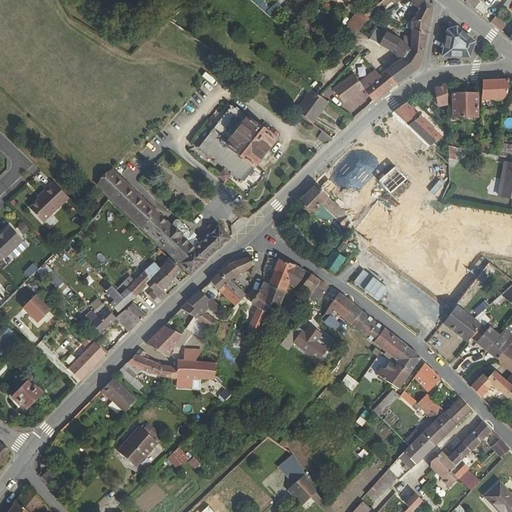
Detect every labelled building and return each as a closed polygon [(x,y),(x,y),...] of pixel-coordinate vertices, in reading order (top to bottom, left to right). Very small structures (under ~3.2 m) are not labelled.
[(369,21),(393,1),(391,0),(372,0),(360,11),(368,20),(369,21)] [(411,22),(429,22),(432,8),(423,0),(413,0),(411,4),(417,7),(414,11),(417,13),(411,22)] [(466,0),(465,2),(474,9),(480,1),(478,0),(466,0)] [(266,12),(272,19),(282,9),(276,3),(266,12)] [(357,33),(368,20),(360,11),(348,25),(357,33)] [(490,23),(500,31),(505,25),(495,17),(490,23)] [(474,39),(446,18),(442,37),(452,39),(472,45),(474,39)] [(429,22),(411,22),(408,21),(406,28),(411,30),(427,33),(429,22)] [(376,29),(369,40),(380,45),(385,35),(376,29)] [(422,59),(427,33),(411,30),(411,37),(404,37),(404,42),(411,49),(422,59)] [(418,69),(422,59),(411,49),(404,42),(403,43),(400,40),(386,33),(385,35),(380,45),(394,52),(401,60),(386,71),(397,84),(418,69)] [(452,39),(442,37),(439,53),(450,54),(452,39)] [(468,56),(472,45),(452,39),(450,54),(468,56)] [(374,103),(397,84),(386,71),(380,76),(375,71),(360,83),(355,73),(333,89),(344,104),(364,89),(374,103)] [(483,81),(482,100),(506,99),(509,80),(483,81)] [(439,106),(448,105),(448,83),(434,89),(439,106)] [(318,95),(309,88),(292,110),(309,122),(325,101),(318,95)] [(475,117),(474,92),(449,94),(450,117),(475,117)] [(359,112),(371,106),(364,94),(352,100),(359,112)] [(409,106),(406,103),(394,112),(430,147),(442,137),(409,106)] [(239,182),(273,139),(231,104),(196,146),(239,182)] [(358,143),(353,148),(358,155),(364,150),(358,143)] [(511,145),(501,143),(499,156),(511,158),(511,145)] [(499,196),(511,198),(511,164),(505,163),(499,196)] [(102,191),(162,249),(182,267),(189,274),(229,236),(219,225),(208,236),(209,238),(200,245),(192,237),(194,235),(189,230),(187,232),(186,231),(186,228),(176,219),(173,219),(168,225),(114,178),(102,191)] [(65,199),(50,184),(39,195),(39,197),(35,201),(26,210),(41,223),(65,199)] [(316,186),(299,203),(315,218),(329,220),(334,216),(337,219),(338,219),(345,213),(344,212),(336,204),(335,203),(326,195),(316,186)] [(9,228),(0,236),(0,260),(1,261),(3,263),(10,257),(24,243),(9,228)] [(28,248),(24,243),(10,257),(14,261),(28,248)] [(320,265),(333,274),(343,258),(333,250),(332,249),(320,265)] [(234,277),(247,290),(249,284),(246,282),(239,275),(255,265),(251,257),(231,264),(228,266),(234,277)] [(175,277),(182,270),(169,258),(162,265),(161,264),(158,266),(172,280),(178,286),(181,283),(175,277)] [(295,265),(279,259),(272,277),(288,283),(288,284),(295,288),(301,280),(306,272),(295,265)] [(145,271),(152,280),(147,284),(154,291),(153,292),(158,297),(161,301),(167,295),(163,291),(172,280),(158,266),(155,263),(151,266),(149,268),(145,271)] [(45,264),(38,271),(45,278),(47,276),(52,270),(45,264)] [(28,279),(37,271),(33,266),(23,274),(28,279)] [(230,280),(234,277),(228,266),(219,272),(220,273),(211,281),(219,291),(219,290),(230,280)] [(65,294),(70,288),(52,270),(47,276),(65,294)] [(127,289),(135,296),(147,284),(152,280),(145,271),(135,281),(127,289)] [(309,289),(306,294),(305,294),(318,303),(329,287),(311,275),(303,284),(304,285),(309,289)] [(127,289),(135,281),(130,276),(116,290),(120,295),(127,289)] [(288,283),(272,277),(269,285),(266,295),(274,302),(279,307),(288,284),(288,283)] [(230,280),(219,290),(236,306),(246,296),(230,280)] [(266,295),(269,285),(263,283),(257,295),(253,293),(248,300),(258,308),(248,329),(259,334),(267,313),(266,313),(274,302),(266,295)] [(511,285),(501,295),(505,298),(511,291),(511,285)] [(135,296),(127,289),(120,295),(116,290),(112,286),(106,291),(115,300),(111,304),(118,312),(129,302),(135,296)] [(149,296),(153,301),(158,297),(153,292),(149,296)] [(212,302),(200,292),(193,298),(201,304),(203,306),(204,305),(208,308),(215,314),(220,308),(213,301),(212,302)] [(343,318),(354,305),(346,298),(339,293),(324,315),(320,319),(333,331),(339,324),(330,316),(334,310),(343,318)] [(37,323),(51,309),(36,294),(22,307),(37,323)] [(297,301),(303,305),(307,300),(301,296),(297,301)] [(157,305),(161,301),(158,297),(153,301),(157,305)] [(193,298),(187,303),(197,309),(201,304),(193,298)] [(96,310),(103,304),(98,299),(91,305),(96,310)] [(474,311),(478,316),(482,312),(490,306),(485,301),(474,311)] [(187,303),(181,309),(197,319),(204,313),(205,313),(208,308),(204,305),(203,306),(201,304),(197,309),(187,303)] [(92,311),(85,318),(101,334),(116,319),(130,332),(147,316),(132,304),(116,318),(107,308),(98,317),(94,313),(92,311)] [(98,317),(107,308),(103,304),(96,310),(94,313),(98,317)] [(343,318),(351,325),(362,311),(354,305),(343,318)] [(468,342),(471,338),(481,325),(474,319),(457,306),(443,324),(468,342)] [(356,329),(368,316),(362,311),(351,325),(356,329)] [(490,320),(482,312),(478,316),(474,319),(481,325),(484,327),(489,322),(490,320)] [(211,328),(216,320),(205,313),(204,313),(197,319),(211,328)] [(374,342),(384,329),(368,316),(356,329),(374,342)] [(477,343),(486,351),(499,336),(490,328),(493,325),(489,322),(484,327),(481,325),(471,338),(477,343)] [(0,345),(13,332),(5,324),(0,329),(0,345)] [(302,330),(293,343),(319,362),(328,350),(317,341),(322,334),(310,325),(305,332),(302,330)] [(182,335),(164,326),(146,344),(169,358),(172,349),(182,335)] [(384,329),(374,342),(386,352),(397,360),(407,346),(384,329)] [(511,335),(505,330),(499,336),(486,351),(498,359),(508,348),(511,350),(511,335)] [(13,332),(0,346),(0,354),(4,358),(21,340),(13,332)] [(80,381),(105,354),(93,343),(69,370),(80,381)] [(419,356),(407,346),(397,360),(395,363),(410,373),(421,359),(419,356)] [(511,350),(508,348),(498,359),(500,364),(511,372),(511,350)] [(146,353),(140,350),(127,363),(130,365),(138,368),(142,370),(159,376),(172,378),(173,367),(161,365),(148,360),(144,358),(145,355),(146,353)] [(176,362),(176,368),(177,368),(176,379),(178,379),(178,378),(193,379),(200,380),(201,380),(201,379),(215,380),(216,364),(195,362),(202,351),(185,350),(184,361),(177,361),(176,362)] [(386,352),(384,354),(391,360),(395,363),(397,360),(386,352)] [(134,378),(142,370),(138,368),(130,365),(127,363),(118,372),(130,383),(134,378)] [(399,390),(410,373),(395,363),(394,366),(389,363),(385,370),(382,368),(378,375),(399,390)] [(439,378),(424,364),(414,378),(427,392),(439,378)] [(508,399),(511,394),(511,385),(507,381),(494,371),(488,379),(483,374),(471,388),(481,397),(492,384),(508,399)] [(352,392),(358,383),(348,375),(341,383),(352,392)] [(113,378),(101,389),(124,412),(136,400),(113,378)] [(143,386),(134,378),(130,383),(139,391),(143,386)] [(193,388),(193,379),(178,378),(178,379),(177,387),(193,388)] [(31,390),(24,383),(10,399),(16,406),(17,405),(23,411),(38,395),(32,389),(31,390)] [(378,416),(398,394),(392,389),(373,410),(378,416)] [(220,395),(226,400),(231,395),(226,390),(220,395)] [(404,391),(400,396),(412,406),(416,403),(417,401),(404,391)] [(444,414),(444,413),(427,396),(418,405),(420,407),(435,422),(444,414)] [(444,413),(444,414),(456,425),(472,410),(460,398),(459,399),(444,413)] [(363,429),(370,415),(363,411),(356,425),(363,429)] [(435,422),(422,434),(434,447),(450,431),(456,425),(444,414),(435,422)] [(383,420),(390,427),(392,425),(385,418),(383,420)] [(462,444),(448,458),(455,466),(450,471),(458,478),(467,469),(468,468),(460,461),(489,434),(491,436),(494,433),(483,422),(462,444)] [(118,451),(136,467),(157,443),(156,442),(155,440),(160,434),(148,424),(143,429),(139,427),(118,451)] [(416,429),(411,434),(417,439),(421,434),(416,429)] [(409,447),(398,458),(406,465),(403,468),(407,471),(409,469),(411,470),(434,447),(422,434),(421,434),(417,439),(411,434),(404,441),(409,447)] [(501,458),(510,450),(500,439),(491,447),(501,458)] [(0,463),(10,451),(1,443),(0,443),(0,463)] [(189,457),(179,448),(168,459),(177,468),(189,457)] [(450,471),(455,466),(448,458),(442,452),(431,462),(431,467),(442,478),(440,480),(449,488),(458,478),(450,471)] [(298,463),(293,455),(287,459),(293,469),(298,463)] [(200,464),(193,457),(188,462),(195,469),(200,464)] [(388,469),(391,467),(385,461),(378,469),(384,474),(388,469)] [(305,474),(298,463),(293,469),(290,472),(296,478),(298,480),(305,474)] [(389,470),(388,469),(384,474),(366,494),(374,502),(397,478),(389,470)] [(471,490),(480,481),(467,469),(458,478),(471,490)] [(40,480),(45,486),(54,478),(49,472),(40,480)] [(312,485),(305,474),(298,480),(289,489),(296,497),(298,495),(305,503),(311,496),(316,492),(312,485)] [(289,489),(298,480),(296,478),(287,487),(289,489)] [(498,511),(511,511),(511,495),(499,483),(484,497),(498,511)] [(27,488),(8,511),(36,511),(43,502),(32,489),(27,488)] [(316,492),(311,496),(316,501),(320,497),(316,492)] [(413,511),(422,501),(415,494),(406,504),(409,508),(404,511),(413,511),(414,511),(413,511)] [(305,503),(298,495),(296,497),(303,504),(305,503)] [(43,502),(36,511),(45,511),(48,508),(43,502)] [(109,502),(100,510),(101,511),(110,511),(115,509),(109,502)] [(362,502),(352,511),(368,511),(370,509),(362,502)]
